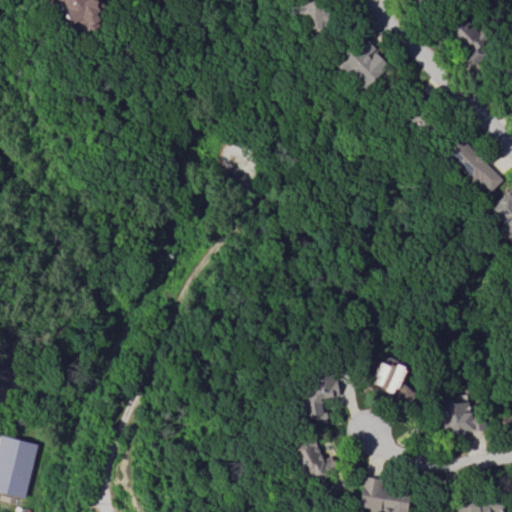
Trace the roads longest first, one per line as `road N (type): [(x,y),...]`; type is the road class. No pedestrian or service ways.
road 1 (residential): [(109,511),(100,474),(173,299),(249,196),(250,176),(237,155)]
road 2 (residential): [(511,150),(366,0)]
road 3 (residential): [(511,454),(434,466),(387,451),(361,429)]
